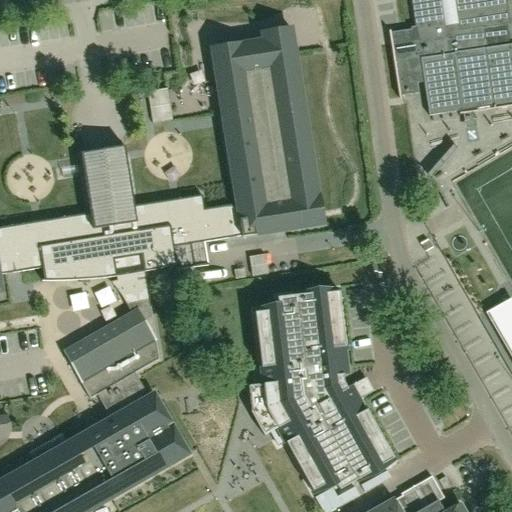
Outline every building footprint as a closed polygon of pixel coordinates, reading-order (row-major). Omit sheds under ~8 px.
[(186,0),(181,1),(183,17),(195,15),(192,0),(186,0)] [(511,0),(410,0),(415,28),(409,29),(410,31),(389,34),(399,98),(418,95),(416,81),(423,80),(429,117),(493,107),(493,109),(492,110),(492,111),(511,107),(511,0)] [(122,10),(110,13),(114,29),(127,26),(122,10)] [(44,280),(44,282),(62,282),(76,281),(96,280),(116,278),(115,275),(130,272),(131,275),(145,273),(156,271),(167,269),(178,266),(178,269),(179,271),(186,270),(194,268),(194,267),(190,246),(204,243),(241,237),(241,238),(305,228),(305,226),(302,207),(317,205),(319,205),(291,30),(261,34),(263,42),(211,50),(236,205),(204,210),(202,196),(133,207),(127,168),(124,150),(124,147),(121,148),(83,154),(80,154),(80,156),(80,157),(83,175),(88,208),(90,214),(0,228),(0,292),(1,293),(0,287),(0,275),(42,269),(44,280)] [(432,247),(428,241),(428,240),(420,244),(425,252),(427,250),(432,247)] [(87,511),(188,455),(153,395),(148,398),(135,374),(159,361),(145,273),(131,275),(137,311),(130,315),(63,353),(81,385),(88,380),(96,395),(97,396),(110,419),(67,444),(33,463),(0,482),(0,511),(87,511)] [(357,401),(365,396),(358,383),(350,388),(350,387),(346,389),(342,384),(342,377),(346,376),(343,351),(345,351),(343,337),(344,337),(339,304),(337,290),(297,295),(297,296),(276,299),(277,308),(254,311),(255,325),(259,358),(261,370),(253,371),(255,386),(263,385),(265,403),(266,403),(266,408),(269,413),(268,413),(277,429),(270,433),(278,447),(285,443),(290,453),(290,454),(306,483),(307,482),(313,495),(334,483),(339,491),(357,481),(358,482),(393,462),(387,450),(371,421),(370,421),(364,409),(362,410),(357,401)] [(492,309),(484,313),(500,340),(507,336),(492,309)] [(197,412),(207,407),(192,374),(182,378),(197,412)] [(463,511),(459,504),(446,511),(443,511),(438,503),(444,499),(431,478),(401,495),(404,501),(397,505),(394,499),(371,511),(463,511)]
